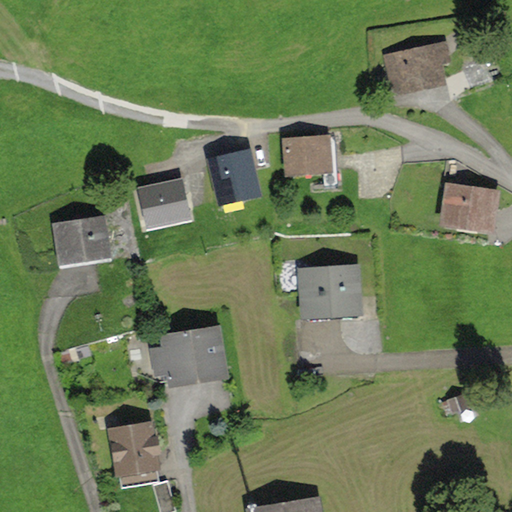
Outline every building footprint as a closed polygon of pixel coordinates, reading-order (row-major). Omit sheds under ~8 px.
[(444,42),(396,54),(405,91),(454,78),(444,42)] [(330,138),(285,140),(287,175),(332,173),(330,138)] [(263,195),(253,150),(213,159),(223,204),(263,195)] [(183,181),(141,191),(149,224),(191,214),(183,181)] [(502,195),(447,188),(442,227),(497,235),(502,195)] [(107,216),(55,224),(62,264),(113,256),(107,216)] [(363,266),(297,269),(300,324),(365,321),(363,266)] [(228,378),(220,328),(157,337),(165,387),(228,378)] [(152,425),(110,434),(120,481),(162,473),(152,425)] [(325,511),(324,501),(251,510),(251,511),(325,511)]
